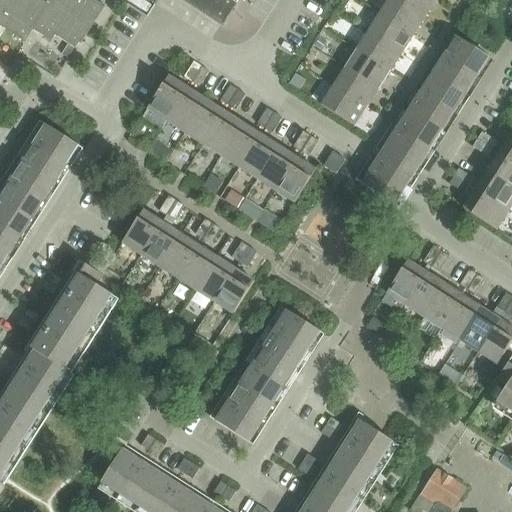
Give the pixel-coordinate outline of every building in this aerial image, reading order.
[(0,0),(0,29),(2,27),(23,41),(26,43),(34,31),(52,42),(56,36),(76,49),(80,43),(82,44),(106,7),(95,0),(0,0)] [(147,0),(156,5),(156,4),(158,0),(181,0),(223,26),(240,0),(241,0),(245,3),(247,0),(147,0)] [(390,0),(381,14),(414,35),(426,17),(399,0),(390,0)] [(399,0),(426,17),(436,0),(399,0)] [(339,5),(333,14),(350,25),(356,15),(339,5)] [(402,53),(414,35),(381,14),(370,32),(402,53)] [(391,71),(402,53),(370,32),(358,51),(391,71)] [(440,53),(464,69),(478,77),(490,58),(457,37),(453,44),(448,41),(440,53)] [(315,46),(321,50),(326,42),(320,38),(315,46)] [(70,59),(76,49),(69,45),(63,55),(70,59)] [(379,90),(391,71),(358,51),(346,69),(379,90)] [(478,77),(464,69),(440,53),(432,66),(436,69),(433,74),(453,87),(466,96),(478,77)] [(193,82),(202,67),(195,62),(185,77),(193,82)] [(202,67),(193,82),(200,87),(210,72),(202,67)] [(335,87),(367,108),(379,90),(346,69),(335,87)] [(466,96),(453,87),(433,74),(430,80),(425,77),(417,90),(454,114),(466,96)] [(148,110),(167,122),(188,89),(169,77),(148,110)] [(229,105),(238,90),(231,85),(221,101),(229,105)] [(335,87),(323,106),(355,127),(367,108),(335,87)] [(188,89),(167,122),(185,133),(206,101),(188,89)] [(238,90),(229,105),(236,110),(246,95),(238,90)] [(410,111),(430,124),(443,132),(454,114),(417,90),(409,103),(413,106),(410,111)] [(204,145),(225,112),(206,101),(185,133),(204,145)] [(265,129),(275,114),(267,109),(258,124),(265,129)] [(394,126),(430,150),(431,150),(443,132),(430,124),(410,111),(406,116),(402,113),(394,126)] [(222,157),(243,124),(225,112),(204,145),(222,157)] [(275,114),(265,129),(273,134),(282,118),(275,114)] [(240,168),(261,135),(243,124),(222,157),(240,168)] [(35,145),(54,157),(67,165),(79,147),(47,126),(43,132),(38,129),(30,142),(35,145)] [(385,139),(390,142),(386,147),(419,168),(431,150),(430,150),(394,126),(385,139)] [(302,152),(311,137),(304,132),(294,147),(302,152)] [(478,140),(493,150),(498,142),(483,133),(478,140)] [(261,135),(240,168),(258,180),(279,147),(261,135)] [(511,162),(511,135),(500,154),(511,162)] [(311,137),(302,152),(309,157),(319,142),(311,137)] [(493,150),(478,140),(473,148),(488,157),(493,150)] [(67,165),(54,157),(35,145),(30,142),(22,154),(26,157),(23,163),(56,184),(67,165)] [(276,191),(297,159),(279,147),(258,180),(276,191)] [(378,150),(370,163),(408,187),(419,168),(386,147),(383,153),(378,150)] [(346,161),(333,152),(324,166),(337,175),(346,161)] [(488,172),(511,187),(511,162),(500,154),(488,172)] [(276,191),(295,204),(316,171),(297,159),(276,191)] [(23,163),(20,168),(15,165),(7,178),(44,202),(56,184),(23,163)] [(408,187),(370,163),(362,176),(366,178),(363,184),(395,205),(408,187)] [(454,177),(470,186),(474,179),(459,169),(454,177)] [(476,191),(509,211),(511,206),(511,187),(488,172),(476,191)] [(470,186),(454,177),(449,184),(465,194),(470,186)] [(0,199),(32,220),(44,203),(44,202),(7,178),(0,188),(0,191),(3,194),(0,198),(0,199)] [(234,179),(229,190),(243,197),(249,187),(234,179)] [(476,191),(464,210),(497,230),(509,211),(476,191)] [(167,217),(177,201),(169,197),(160,212),(167,217)] [(0,199),(0,225),(7,230),(21,238),(32,220),(0,199)] [(177,201),(167,217),(175,221),(185,206),(177,201)] [(144,211),(123,244),(142,256),(163,223),(144,211)] [(204,240),(213,225),(206,220),(196,235),(204,240)] [(142,256),(160,268),(181,235),(163,223),(142,256)] [(21,238),(7,230),(0,225),(0,250),(9,256),(21,238)] [(213,225),(204,240),(211,245),(221,230),(213,225)] [(160,268),(178,279),(199,247),(181,235),(160,268)] [(240,263),(250,248),(242,243),(232,258),(240,263)] [(178,279),(197,291),(218,258),(199,247),(178,279)] [(432,267),(441,252),(434,247),(424,262),(432,267)] [(250,248),(240,263),(248,268),(257,253),(250,248)] [(0,270),(9,256),(0,250),(0,270)] [(441,252),(432,267),(439,272),(449,257),(441,252)] [(197,291),(215,303),(236,270),(218,258),(197,291)] [(0,480),(2,477),(76,362),(73,360),(113,296),(97,286),(103,276),(80,262),(73,272),(80,276),(33,350),(36,352),(0,407),(0,480)] [(402,314),(407,306),(428,274),(408,262),(383,302),(402,314)] [(236,270),(215,303),(234,315),(255,282),(236,270)] [(468,290),(478,275),(470,270),(460,286),(468,290)] [(46,281),(57,288),(62,280),(51,273),(46,281)] [(428,274),(407,306),(425,318),(446,286),(428,274)] [(478,275),(468,290),(476,295),(485,280),(478,275)] [(57,288),(46,281),(41,288),(52,295),(57,288)] [(443,330),(464,297),(446,286),(425,318),(443,330)] [(504,314),(511,301),(511,297),(507,294),(497,309),(504,314)] [(464,297),(443,330),(461,341),(482,309),(464,297)] [(23,317),(34,324),(39,316),(28,309),(23,317)] [(479,353),(500,320),(482,309),(461,341),(479,353)] [(271,328),(295,343),(308,351),(321,332),(288,311),(284,318),(279,315),(271,328)] [(34,324),(23,317),(18,325),(29,331),(34,324)] [(511,328),(500,320),(479,353),(498,365),(511,343),(511,328)] [(308,351),(295,343),(271,328),(263,340),(267,343),(264,349),(297,370),(308,351)] [(447,347),(453,350),(458,342),(452,338),(447,347)] [(4,347),(0,353),(0,354),(10,361),(15,354),(4,347)] [(264,349),(260,354),(256,351),(248,364),(285,388),(297,370),(264,349)] [(10,361),(0,354),(0,365),(2,367),(6,369),(10,361)] [(511,359),(498,381),(508,387),(498,403),(511,412),(511,359)] [(434,363),(431,369),(439,374),(443,368),(434,363)] [(239,377),(244,379),(241,385),(273,406),(285,388),(248,364),(239,377)] [(224,400),(248,415),(262,424),(273,406),(241,385),(237,390),(232,387),(224,400)] [(216,413),(221,416),(217,422),(249,443),(262,424),(248,415),(224,400),(216,413)] [(326,426),(337,433),(342,425),(331,418),(326,426)] [(348,511),(393,442),(385,437),(361,421),(302,511),(219,511),(124,451),(128,444),(118,437),(103,461),(112,467),(102,483),(147,511),(348,511)] [(337,433),(326,426),(322,434),(333,441),(337,433)] [(149,451),(156,441),(149,436),(142,447),(149,451)] [(156,441),(149,451),(157,456),(164,445),(156,441)] [(303,462),(314,469),(319,462),(308,455),(303,462)] [(511,461),(504,457),(500,463),(511,471),(511,461)] [(185,475),(192,464),(185,459),(178,470),(185,475)] [(314,469),(303,462),(298,470),(309,477),(314,469)] [(192,464),(185,475),(193,480),(200,469),(192,464)] [(426,499),(419,510),(422,511),(452,511),(467,490),(438,471),(421,496),(426,499)] [(222,498),(229,487),(221,482),(214,493),(222,498)] [(229,487),(222,498),(229,503),(236,492),(229,487)]
